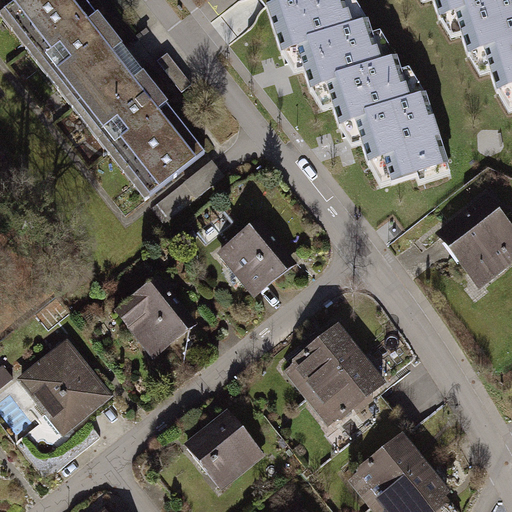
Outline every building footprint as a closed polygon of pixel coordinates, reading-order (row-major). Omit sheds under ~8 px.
[(150,215),(208,169),(74,0),(38,0),(2,29),(150,215)] [(345,0),(286,0),(265,7),(280,55),(299,49),(312,92),(329,86),(342,127),(359,122),(372,163),(385,159),(392,183),(447,166),(426,98),(409,103),(396,59),(379,64),(367,24),(354,28),(345,0)] [(511,0),(434,0),(440,19),(455,15),(469,56),(484,51),(498,94),(511,89),(511,0)] [(511,265),(511,231),(488,202),(436,243),(476,293),(511,265)] [(299,277),(264,232),(221,267),(256,311),(299,277)] [(192,353),(152,301),(115,330),(155,381),(192,353)] [(324,424),(380,382),(334,322),(278,365),(324,424)] [(116,409),(69,353),(17,396),(64,452),(116,409)] [(260,451),(224,404),(180,438),(216,485),(260,451)] [(384,511),(417,511),(444,491),(396,431),(349,469),(384,511)]
